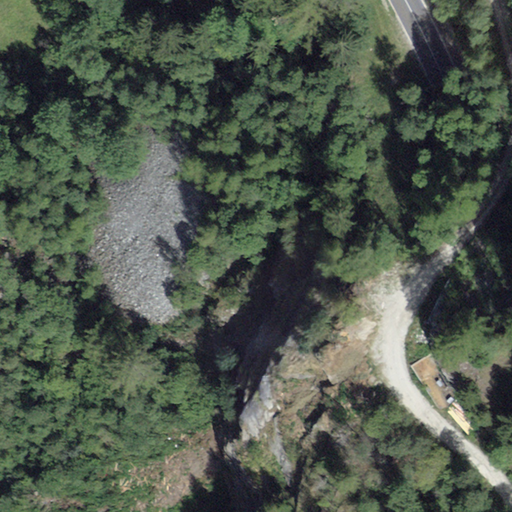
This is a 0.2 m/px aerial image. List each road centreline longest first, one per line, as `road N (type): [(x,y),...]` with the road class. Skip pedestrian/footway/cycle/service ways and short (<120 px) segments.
road 1 (track): [(511,505),(425,416),(406,390),(393,343),(397,314),(481,217),(511,159)]
road 2 (secondary): [(404,0),(485,170),(511,251)]
